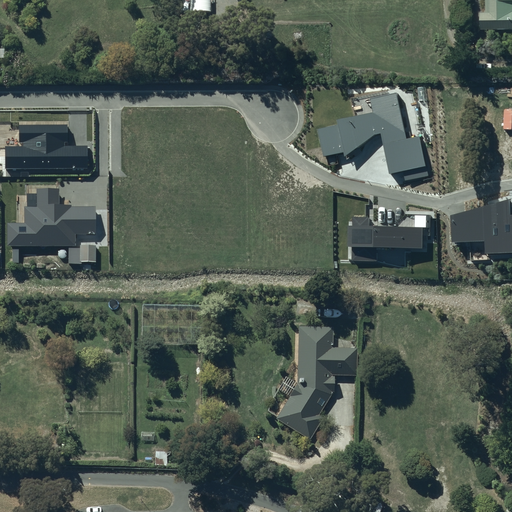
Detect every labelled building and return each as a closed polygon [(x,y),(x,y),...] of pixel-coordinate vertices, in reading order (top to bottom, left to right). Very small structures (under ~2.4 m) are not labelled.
[(17,59),(37,78),(99,10),(88,0),(49,0),(33,18),(45,29),(34,42),(29,37),(17,50),(22,54),(17,59)] [(511,0),(487,0),(488,13),(482,13),(482,29),(511,28),(511,0)] [(143,30),(96,33),(97,53),(144,51),(143,30)] [(337,124),(317,129),(322,156),(359,148),(374,135),(380,133),(389,174),(402,171),(404,181),(429,176),(419,136),(408,139),(397,92),(370,99),(372,112),(336,120),(337,124)] [(67,125),(19,125),(19,142),(24,142),(24,146),(5,146),(5,169),(88,169),(87,145),(64,146),(64,142),(68,142),(67,125)] [(59,188),(36,188),(36,194),(27,194),(27,206),(24,206),(24,223),(7,223),(8,245),(76,246),(76,234),(96,234),(95,206),(59,206),(59,188)] [(103,189),(103,198),(116,198),(116,189),(103,189)] [(510,199),(450,215),(451,242),(484,241),(484,254),(511,252),(511,214),(510,199)] [(204,206),(100,205),(100,224),(228,226),(228,207),(208,206),(208,203),(204,203),(204,206)] [(352,222),(349,221),(348,260),(377,261),(377,247),(423,249),(423,236),(431,236),(431,215),(404,214),(393,226),(369,226),(369,217),(352,217),(352,222)] [(187,245),(99,244),(99,245),(99,262),(99,263),(187,264),(187,262),(211,263),(211,265),(254,266),(255,247),(211,247),(211,248),(187,247),(187,245)] [(334,376),(356,376),(356,347),(331,347),(332,327),(298,327),(297,383),(285,376),(277,389),(289,397),(276,419),(309,440),(333,394),(334,376)]
